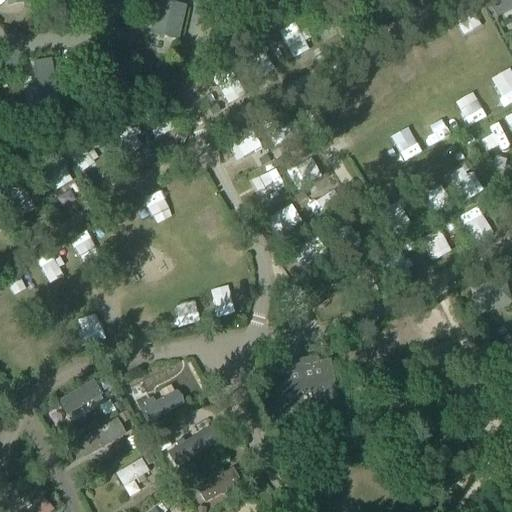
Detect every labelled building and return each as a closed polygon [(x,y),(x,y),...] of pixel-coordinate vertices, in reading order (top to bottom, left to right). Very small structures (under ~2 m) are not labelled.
[(22,0),(3,0),(5,10),(23,6),(23,5),(24,5),(22,0)] [(250,0),(252,4),(256,11),(273,2),(274,1),(273,0),(250,0)] [(511,0),(490,0),(486,2),(495,18),(511,8),(511,0)] [(156,1),(148,37),(176,43),(177,44),(185,10),(185,8),(157,1),(156,1)] [(45,12),(34,14),(36,23),(46,22),(45,12)] [(327,35),(341,28),(336,16),(321,23),(327,35)] [(109,31),(107,41),(117,44),(118,42),(120,35),(120,34),(109,31)] [(310,36),(293,44),(300,59),(317,51),(310,36)] [(123,87),(103,44),(88,51),(109,94),(123,87)] [(49,62),(32,64),(35,86),(36,86),(40,110),(56,108),(49,62)] [(241,76),(224,82),(229,98),(246,92),(241,76)] [(285,136),(286,151),(305,149),(304,135),(285,136)] [(258,139),(241,147),(246,159),(264,151),(258,139)] [(102,176),(110,173),(103,153),(94,156),(102,176)] [(322,163),(311,168),(318,184),(330,178),(322,163)] [(262,175),(266,193),(288,188),(284,171),(262,175)] [(35,193),(19,199),(27,222),(43,217),(35,193)] [(435,203),(438,220),(451,218),(448,201),(435,203)] [(489,241),(502,235),(488,206),(471,215),(479,231),(483,230),(489,241)] [(206,238),(235,226),(228,211),(200,222),(206,238)] [(0,220),(0,240),(8,236),(0,220)] [(350,229),(354,246),(371,243),(367,226),(350,229)] [(458,257),(447,235),(426,245),(437,268),(458,257)] [(218,255),(224,271),(246,263),(240,247),(218,255)] [(152,312),(155,335),(174,333),(170,309),(152,312)] [(423,326),(429,342),(451,333),(445,317),(423,326)] [(277,370),(267,372),(279,435),(279,436),(341,424),(329,361),(314,364),(313,358),(280,365),(277,370)] [(451,363),(438,363),(438,377),(451,376),(451,363)] [(411,372),(401,376),(409,395),(419,391),(411,372)] [(92,382),(56,404),(65,419),(91,403),(93,407),(101,402),(98,398),(101,397),(99,393),(109,387),(103,377),(93,383),(92,382)] [(0,396),(4,400),(10,393),(3,387),(0,390),(0,396)] [(127,397),(123,390),(116,394),(120,401),(127,397)] [(463,416),(491,405),(485,391),(457,402),(463,416)] [(144,410),(140,413),(147,427),(184,407),(177,393),(153,405),(150,399),(141,404),(144,410)] [(123,412),(119,403),(111,408),(116,416),(123,412)] [(432,431),(449,425),(444,411),(427,416),(432,431)] [(129,421),(125,413),(116,418),(121,426),(129,421)] [(82,461),(125,437),(115,420),(72,444),(75,450),(82,461)] [(174,449),(165,454),(173,470),(219,443),(210,428),(206,430),(200,421),(190,427),(195,436),(182,444),(180,441),(172,445),(174,449)] [(444,453),(463,462),(468,452),(450,443),(444,453)] [(154,464),(149,454),(140,459),(145,469),(154,464)] [(136,463),(105,482),(111,492),(143,474),(136,463)] [(231,470),(195,492),(204,506),(240,484),(231,470)] [(51,511),(52,511),(40,499),(32,507),(26,511),(51,511)] [(172,507),(171,506),(167,500),(160,504),(161,505),(165,511),(172,507)]
